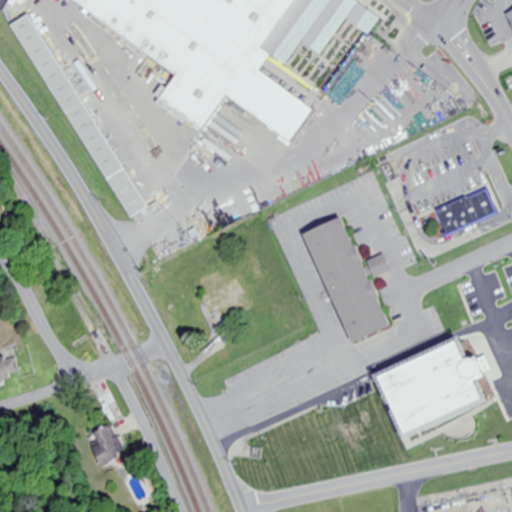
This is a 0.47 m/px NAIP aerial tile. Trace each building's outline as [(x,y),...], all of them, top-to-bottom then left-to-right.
[(360,0),(384,17),(371,35),(351,21),(326,55),(306,40),(289,64),(279,57),(269,72),(322,110),(298,143),(233,96),(220,113),(207,131),(164,100),(181,76),(75,0),(360,0)] [(130,221),(150,210),(40,14),(21,25),(130,221)] [(504,221),(494,198),(475,206),(473,203),(441,217),(453,243),(504,221)] [(310,239),(359,351),(398,335),(349,222),(310,239)] [(205,297),(218,316),(249,294),(236,275),(205,297)] [(416,448),(495,412),(487,396),(493,388),(493,381),(490,377),(484,374),(478,374),(469,354),(389,389),(416,448)] [(0,360),(0,382),(24,378),(20,357),(0,360)] [(119,426),(93,437),(106,467),(132,456),(119,426)]
